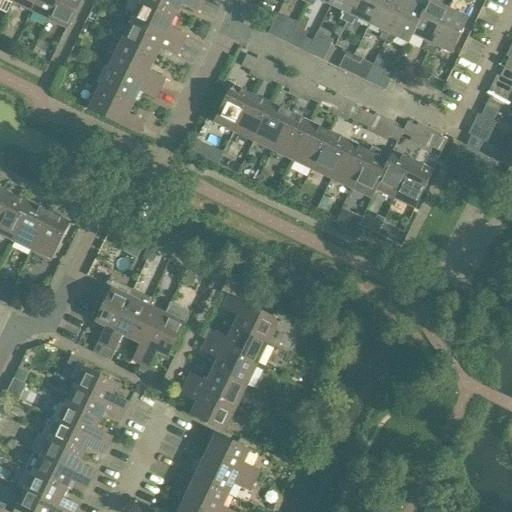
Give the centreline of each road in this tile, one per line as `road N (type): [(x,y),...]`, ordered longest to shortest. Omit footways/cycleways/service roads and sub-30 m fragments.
road 1 (residential): [(36,330),(55,318),(114,195),(137,206),(225,28)]
road 2 (residential): [(225,28),(456,129),(511,20)]
road 3 (residential): [(113,511),(165,394)]
